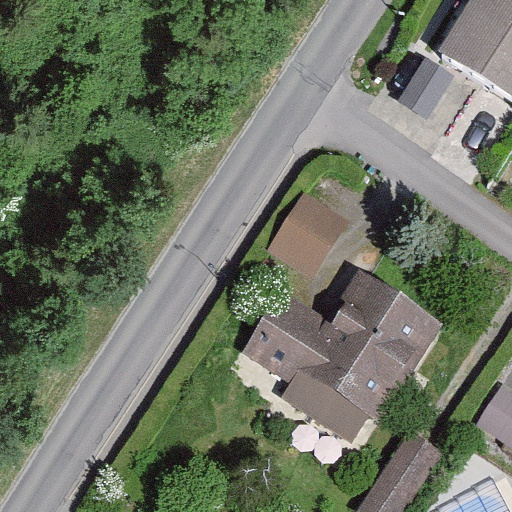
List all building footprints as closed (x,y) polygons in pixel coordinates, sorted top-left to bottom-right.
[(511,0),(492,0),(448,71),(511,111),(511,0)] [(403,103),(430,114),(448,69),(422,58),(403,103)] [(311,209),(273,270),(320,299),(358,238),(311,209)] [(458,345),(369,284),(334,336),(295,310),(256,366),(305,400),(295,414),(361,460),(376,437),(389,445),(458,345)] [(511,408),(503,403),(477,442),(511,465),(511,408)] [(406,458),(372,511),(413,511),(436,476),(406,458)]
